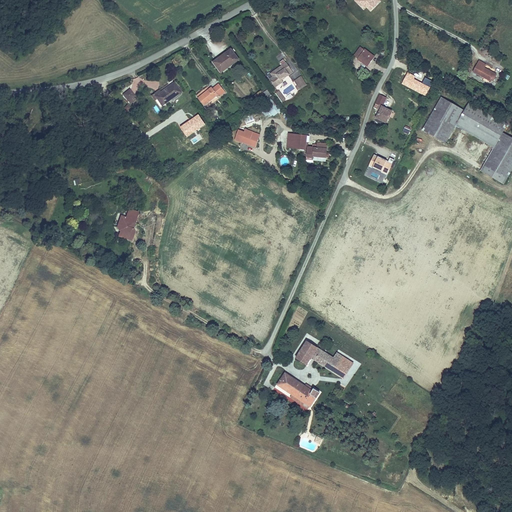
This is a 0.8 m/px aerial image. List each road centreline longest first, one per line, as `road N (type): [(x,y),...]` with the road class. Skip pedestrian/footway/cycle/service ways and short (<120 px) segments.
road 1 (residential): [(395,0),(391,65),(266,352)]
road 2 (tertiary): [(254,0),(112,74),(0,92)]
